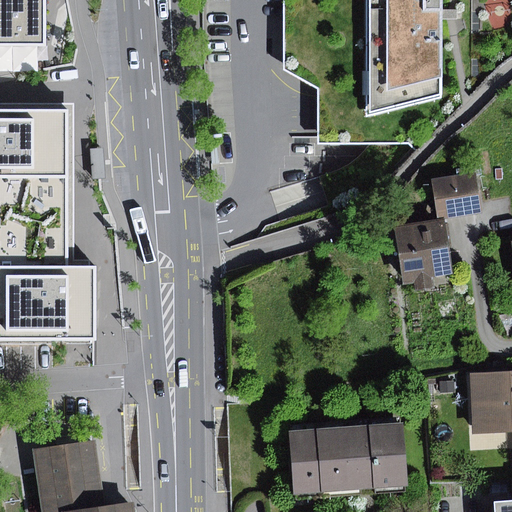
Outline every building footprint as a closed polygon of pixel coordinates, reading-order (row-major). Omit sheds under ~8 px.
[(0,0),(0,46),(35,47),(48,47),(47,0),(0,0)] [(285,0),(285,70),(317,87),(321,144),(411,143),(443,98),(443,15),(443,0),(285,0)] [(0,223),(68,224),(69,181),(69,110),(0,109),(0,223)] [(211,143),(212,165),(219,164),(218,142),(211,143)] [(103,149),(90,150),(92,180),(105,179),(103,149)] [(457,176),(431,180),(437,219),(482,212),(476,175),(482,175),(480,166),(456,169),(457,176)] [(68,224),(0,223),(0,340),(67,341),(97,342),(98,268),(68,268),(68,224)] [(444,223),(396,230),(404,284),(415,283),(416,292),(437,288),(436,277),(452,274),(444,223)] [(511,372),(469,374),(472,436),(511,434),(511,372)] [(454,380),(440,381),(441,393),(455,392),(454,380)] [(405,424),(290,430),(294,493),(411,484),(405,424)] [(70,511),(106,507),(97,441),(32,450),(40,511),(70,511)] [(511,511),(511,501),(496,503),(496,511),(511,511)] [(106,507),(70,511),(134,511),(133,503),(106,507)]
